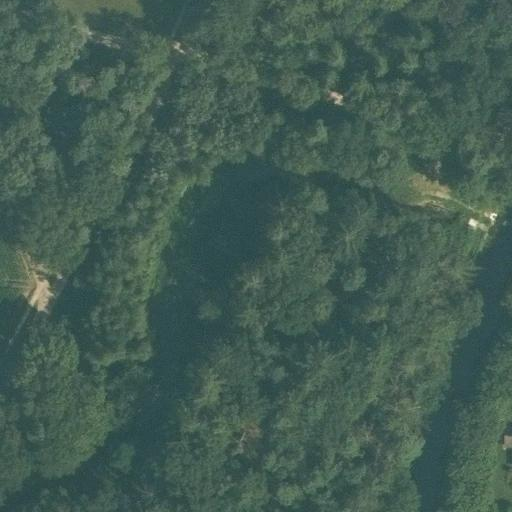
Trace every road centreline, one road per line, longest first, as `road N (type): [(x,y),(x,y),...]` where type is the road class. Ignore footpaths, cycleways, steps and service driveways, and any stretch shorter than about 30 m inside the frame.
road 1 (track): [(0,8),(442,125)]
road 2 (track): [(58,289),(205,0)]
road 3 (track): [(58,289),(146,511)]
road 4 (track): [(58,289),(0,174)]
road 5 (track): [(0,403),(58,289)]
